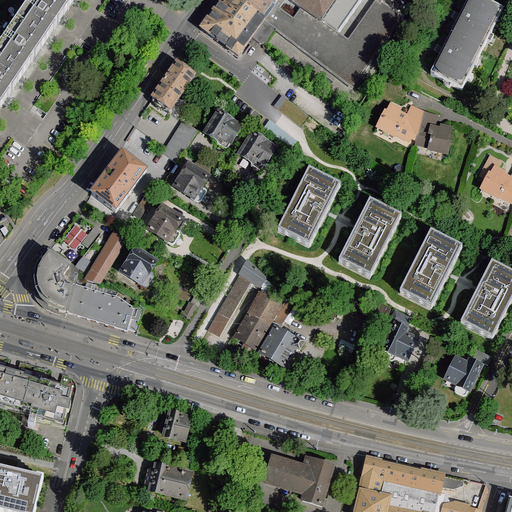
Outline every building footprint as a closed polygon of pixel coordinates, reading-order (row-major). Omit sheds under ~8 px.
[(32,0),(17,24),(46,44),(69,10),(54,0),(32,0)] [(54,0),(69,10),(71,7),(76,0),(54,0)] [(262,18),(238,0),(230,0),(223,9),(225,10),(207,34),(218,41),(222,36),(231,42),(227,48),(239,57),(256,34),(265,22),(265,21),(262,18)] [(274,3),(270,0),(238,0),(262,18),(273,4),(274,3)] [(279,0),(276,6),(273,4),(262,18),(265,21),(265,22),(276,31),(319,63),(322,60),(359,88),(406,20),(381,2),(382,0),(279,0)] [(458,23),(452,36),(483,52),(494,30),(503,12),(479,0),(469,0),(462,16),(458,23)] [(276,31),(265,22),(256,34),(267,43),(276,31)] [(0,48),(0,61),(23,78),(46,44),(17,24),(0,48)] [(483,52),(452,36),(445,50),(441,56),(431,76),(455,88),(462,91),(463,92),(483,52)] [(0,110),(2,108),(23,78),(0,61),(0,110)] [(178,65),(153,100),(171,113),(192,82),(195,77),(178,65)] [(388,115),(386,114),(379,128),(395,137),(396,135),(410,141),(417,127),(406,121),(408,119),(399,114),(400,112),(392,107),(388,115)] [(417,127),(420,129),(424,114),(413,108),(408,119),(406,121),(417,127)] [(424,114),(420,129),(432,132),(432,129),(435,129),(437,117),(424,114)] [(219,116),(207,135),(228,148),(240,129),(219,116)] [(183,123),(163,155),(177,164),(185,151),(198,132),(183,123)] [(432,132),(420,129),(416,145),(431,148),(430,150),(448,155),(452,139),(449,139),(451,131),(443,128),(442,131),(435,129),(432,129),(432,132)] [(274,151),(253,138),(241,157),(262,170),(274,151)] [(293,158),(285,154),(278,168),(286,172),(293,158)] [(123,155),(92,196),(116,214),(147,172),(123,155)] [(500,197),(511,203),(511,184),(511,181),(503,176),(504,174),(498,171),(502,164),(492,159),(484,173),(485,174),(482,178),(487,181),(482,190),(499,199),(500,197)] [(212,170),(199,162),(194,169),(208,177),(212,170)] [(170,165),(165,173),(169,176),(175,167),(170,165)] [(190,168),(177,189),(193,199),(195,200),(202,189),(208,179),(190,168)] [(343,190),(313,175),(282,235),(313,251),(343,190)] [(206,191),(202,189),(195,200),(193,199),(192,200),(198,204),(201,203),(207,194),(206,191)] [(149,193),(134,216),(141,221),(156,198),(149,193)] [(403,220),(372,204),(342,265),(373,281),(403,220)] [(163,210),(150,231),(166,241),(169,243),(176,231),(181,222),(163,210)] [(124,225),(118,234),(129,241),(132,236),(135,232),(124,225)] [(103,233),(95,227),(82,245),(90,251),(103,233)] [(179,234),(176,231),(169,243),(166,241),(165,243),(172,246),(175,245),(180,237),(179,234)] [(115,234),(87,281),(100,285),(127,241),(115,234)] [(464,251),(433,236),(403,296),(434,312),(464,251)] [(52,250),(49,254),(70,270),(62,279),(65,286),(75,289),(76,286),(80,272),(76,269),(52,250)] [(137,253),(123,274),(140,284),(142,285),(149,274),(155,264),(137,253)] [(70,270),(49,254),(42,263),(37,271),(35,282),(37,291),(44,302),(51,308),(69,314),(75,289),(65,286),(62,279),(70,270)] [(78,266),(84,270),(90,261),(84,257),(78,266)] [(265,289),(269,283),(249,263),(242,274),(265,289)] [(511,304),(511,274),(493,265),(463,326),(494,341),(511,304)] [(153,277),(149,274),(142,285),(140,284),(139,285),(145,289),(148,288),(154,279),(153,277)] [(209,331),(218,336),(220,335),(249,285),(248,283),(240,277),(209,331)] [(265,289),(261,296),(283,308),(287,301),(288,301),(269,283),(265,289)] [(106,295),(76,286),(75,289),(69,314),(128,332),(128,330),(136,332),(142,311),(135,309),(117,298),(106,295)] [(106,295),(117,298),(119,292),(108,290),(106,295)] [(361,312),(368,298),(355,292),(348,305),(361,312)] [(283,308),(261,296),(236,338),(257,351),(263,342),(275,322),(283,308)] [(379,304),(368,298),(361,312),(372,317),(379,304)] [(283,308),(275,322),(281,326),(294,306),(287,301),(283,308)] [(190,304),(183,317),(190,320),(197,308),(190,304)] [(392,310),(379,304),(372,317),(385,323),(392,310)] [(350,335),(354,315),(342,312),(338,333),(350,335)] [(406,332),(397,328),(385,350),(386,351),(397,356),(407,361),(417,342),(405,336),(406,332)] [(268,345),(262,354),(284,367),(285,366),(289,358),(294,349),(298,343),(276,331),(268,345)] [(299,341),(298,343),(294,349),(301,352),(305,344),(299,341)] [(268,345),(263,342),(257,351),(262,354),(268,345)] [(397,356),(386,351),(383,356),(384,359),(392,362),(394,361),(397,356)] [(474,359),(488,366),(492,358),(478,351),(474,359)] [(295,361),(289,358),(285,366),(289,369),(291,368),(295,361)] [(481,369),(471,364),(469,368),(457,362),(448,380),(458,386),(469,391),(470,391),(481,369)] [(0,371),(0,407),(14,412),(14,409),(22,412),(31,381),(0,371)] [(31,381),(22,412),(30,414),(29,419),(53,426),(54,423),(64,426),(71,392),(31,381)] [(467,397),(469,391),(458,386),(455,391),(456,394),(464,397),(467,397)] [(190,421),(171,416),(170,418),(166,434),(165,437),(185,442),(190,421)] [(166,434),(170,418),(165,417),(163,418),(160,431),(161,433),(166,434)] [(192,465),(195,452),(179,448),(176,461),(192,465)] [(382,464),(383,462),(369,458),(356,511),(435,511),(439,494),(440,488),(443,476),(422,471),(421,473),(382,464)] [(304,468),(273,459),(266,484),(304,495),(303,501),(322,507),(334,468),(307,459),(304,468)] [(41,511),(50,474),(0,462),(0,511),(41,511)] [(191,476),(157,468),(156,471),(152,489),(152,492),(186,500),(191,476)] [(152,489),(156,471),(151,470),(148,471),(145,485),(147,488),(152,489)] [(465,480),(443,476),(440,488),(454,491),(464,487),(465,480)] [(483,501),(485,502),(490,491),(486,486),(477,511),(478,511),(479,510),(480,510),(483,501)] [(445,496),(439,494),(435,511),(445,511),(447,506),(452,504),(445,496)] [(482,511),(483,511),(482,511),(480,510),(479,510),(478,511),(477,511),(470,509),(470,507),(454,503),(452,504),(447,506),(445,511),(482,511)]
